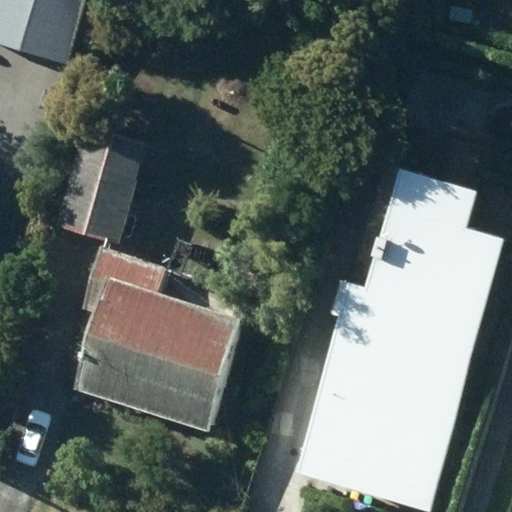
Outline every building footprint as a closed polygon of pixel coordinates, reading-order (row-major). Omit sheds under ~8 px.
[(99,0),(0,0),(0,46),(77,72),(99,0)] [(102,128),(69,229),(130,248),(163,148),(102,128)] [(497,194),(401,164),(376,243),(399,250),(387,289),(360,280),(350,313),(360,316),(311,475),(430,511),(441,511),(511,285),(511,239),(486,231),(497,194)] [(0,209),(12,172),(0,168),(0,209)] [(94,393),(226,435),(261,323),(258,322),(266,297),(117,250),(99,310),(118,316),(94,393)]
